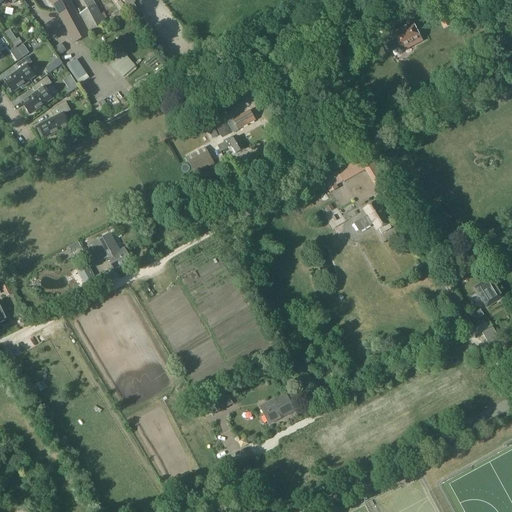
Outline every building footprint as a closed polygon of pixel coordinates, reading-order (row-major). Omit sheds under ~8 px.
[(47,0),(50,5),(52,3),(73,44),(75,43),(89,36),(69,0),(47,0)] [(101,15),(95,6),(91,0),(70,0),(79,15),(80,14),(91,35),(106,25),(104,20),(107,18),(104,13),(101,15)] [(120,0),(123,3),(136,18),(142,14),(134,3),(135,2),(133,0),(120,0)] [(434,10),(438,18),(444,15),(440,7),(434,10)] [(443,28),(449,25),(445,17),(439,20),(443,28)] [(402,29),(394,34),(403,51),(422,41),(411,21),(401,26),(402,29)] [(16,40),(10,30),(5,33),(14,48),(22,43),(19,38),(16,40)] [(354,46),(351,40),(337,47),(341,53),(343,52),(350,65),(357,62),(350,48),(354,46)] [(54,48),(60,56),(66,51),(61,43),(54,48)] [(23,45),(17,49),(21,54),(23,58),(29,54),(23,45)] [(99,52),(96,48),(91,51),(94,56),(99,52)] [(136,66),(123,52),(111,63),(124,77),(136,66)] [(22,89),(29,84),(28,82),(35,77),(27,66),(32,63),(28,57),(15,66),(18,72),(5,81),(6,84),(10,90),(11,90),(13,93),(20,87),(22,89)] [(77,59),(67,65),(80,85),(89,78),(77,59)] [(54,98),(46,87),(51,84),(47,78),(41,82),(33,88),(36,93),(22,103),(30,115),(54,98)] [(76,84),(70,88),(73,92),(78,88),(76,84)] [(103,100),(92,106),(96,114),(107,107),(103,100)] [(42,137),(43,136),(45,139),(71,125),(65,113),(70,111),(66,103),(50,111),(54,118),(38,126),(39,128),(38,129),(42,137)] [(250,111),(233,120),(233,121),(228,123),(233,132),(238,130),(256,121),(250,111)] [(229,134),(218,114),(211,118),(212,119),(220,135),(222,138),(229,134)] [(215,130),(209,133),(212,139),(218,136),(215,130)] [(238,136),(233,139),(232,137),(228,139),(224,142),(224,143),(218,146),(221,152),(228,148),(232,146),(236,154),(245,149),(238,136)] [(205,148),(187,158),(195,174),(214,164),(205,148)] [(369,154),(337,172),(343,182),(365,170),(379,193),(389,186),(369,154)] [(309,201),(316,198),(313,192),(307,196),(309,201)] [(376,202),(364,210),(367,215),(353,224),(359,233),(373,224),(377,231),(389,223),(385,216),(387,215),(382,206),(380,208),(376,202)] [(331,204),(325,207),(329,213),(334,210),(331,204)] [(108,256),(108,257),(114,270),(131,261),(124,249),(119,251),(111,234),(97,241),(98,242),(97,243),(98,245),(99,245),(100,246),(99,247),(102,253),(103,252),(106,258),(108,256)] [(80,248),(77,242),(68,247),(71,253),(80,248)] [(479,262),(480,266),(487,262),(485,259),(480,250),(474,253),(479,262)] [(454,283),(461,278),(448,258),(441,262),(454,283)] [(88,264),(82,267),(89,279),(95,276),(88,264)] [(487,308),(503,298),(490,278),(474,288),(487,308)] [(483,315),(480,310),(474,315),(477,320),(483,315)] [(279,375),(283,383),(288,381),(285,372),(279,375)] [(231,398),(228,391),(205,403),(212,416),(228,408),(228,407),(233,404),(230,398),(231,398)] [(283,395),(259,407),(268,424),(292,412),(283,395)] [(38,502),(43,499),(39,492),(35,495),(38,502)]
